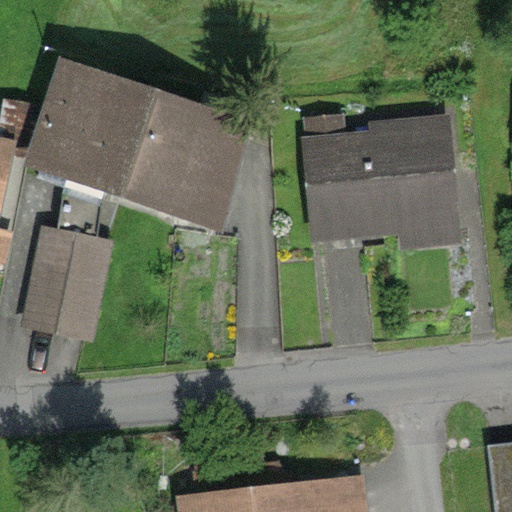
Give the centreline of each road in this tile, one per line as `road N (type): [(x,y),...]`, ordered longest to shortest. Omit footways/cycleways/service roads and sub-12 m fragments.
road 1 (residential): [(425,376),(0,405)]
road 2 (residential): [(425,376),(444,511)]
